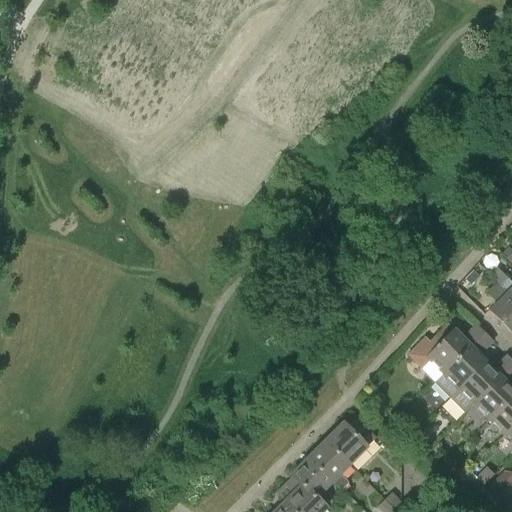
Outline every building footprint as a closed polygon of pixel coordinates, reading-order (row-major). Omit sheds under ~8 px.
[(511,299),(511,283),(497,269),(489,276),(500,286),(507,294),(511,299)] [(511,299),(507,294),(490,312),(511,333),(511,299)] [(484,334),(477,327),(463,340),(455,332),(454,332),(447,326),(430,343),(426,339),(408,356),(419,367),(427,359),(443,374),(484,334)] [(443,374),(443,375),(433,385),(448,400),(485,363),(476,355),(491,341),(484,334),(443,374)] [(467,411),(511,366),(511,361),(507,357),(493,371),(485,363),(448,400),(463,415),(467,411)] [(482,414),(489,421),(511,397),(511,389),(508,385),(511,380),(511,366),(467,411),(476,420),(482,414)] [(511,397),(489,421),(504,436),(511,428),(511,397)] [(353,418),(344,426),(342,424),(325,442),(349,466),(375,440),(353,418)] [(325,442),(308,459),(332,483),(331,484),(339,492),(347,484),(339,476),(349,466),(325,442)] [(291,476),(292,478),(315,500),(316,499),(331,484),(332,483),(308,459),(291,476)] [(476,478),(483,485),(493,475),(486,468),(476,478)] [(486,489),(499,501),(511,487),(499,475),(486,489)] [(285,502),(284,503),(292,511),(322,511),(326,509),(316,499),(315,500),(292,478),(276,494),(285,502)] [(511,511),(511,493),(509,491),(499,502),(509,511),(511,511)] [(384,501),(393,510),(400,503),(391,494),(384,501)] [(391,511),(393,510),(384,501),(377,508),(380,511),(391,511)] [(292,511),(284,503),(275,511),(292,511)]
